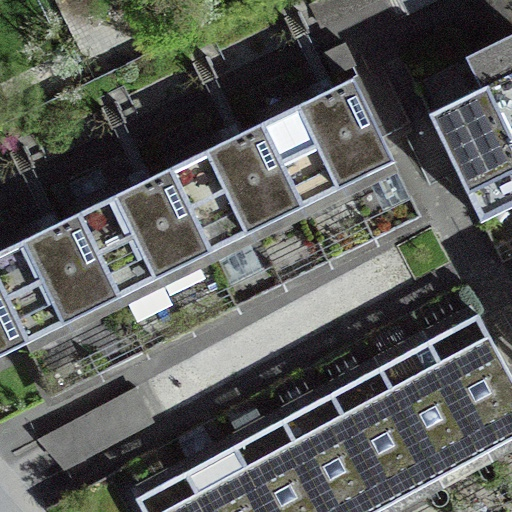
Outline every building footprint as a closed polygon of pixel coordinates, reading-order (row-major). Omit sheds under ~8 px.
[(319,0),(310,5),(320,25),(371,0),(319,0)] [(456,100),(430,113),(482,219),(511,204),(511,36),(469,58),(476,72),(483,87),(456,100)] [(345,45),(324,54),(334,74),(354,64),(345,45)] [(261,123),(301,206),(386,165),(395,161),(354,78),(261,123)] [(209,251),(301,206),(261,123),(169,168),(209,251)] [(209,251),(141,284),(163,329),(408,211),(386,165),(301,206),(209,251)] [(141,284),(209,251),(169,168),(77,212),(117,295),(141,284)] [(0,290),(24,340),(117,295),(77,212),(0,249),(0,290)] [(0,352),(24,340),(0,290),(0,352)] [(511,373),(479,312),(427,340),(487,450),(511,436),(511,373)] [(437,476),(487,450),(427,340),(378,366),(437,476)] [(389,502),(437,476),(378,366),(330,392),(389,502)] [(334,511),(370,511),(389,502),(330,392),(283,417),(334,511)] [(271,511),(334,511),(283,417),(235,443),(271,511)] [(208,511),(271,511),(235,443),(185,470),(208,511)] [(142,511),(208,511),(185,470),(135,497),(142,511)]
